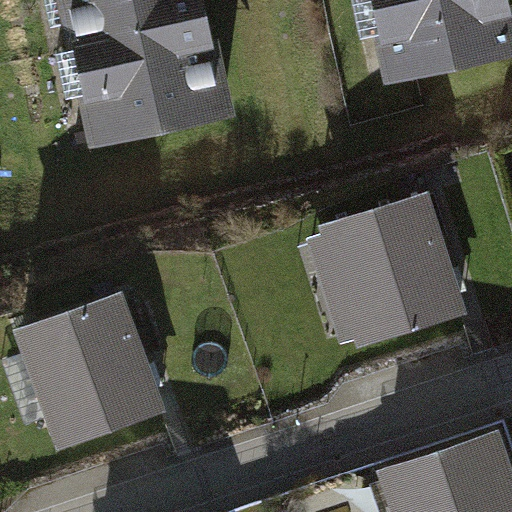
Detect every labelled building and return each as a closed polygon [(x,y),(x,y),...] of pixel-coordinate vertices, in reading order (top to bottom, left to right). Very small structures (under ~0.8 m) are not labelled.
[(207,0),(51,0),(80,147),(232,111),(207,0)] [(511,0),(369,0),(387,75),(511,49),(511,0)] [(461,302),(421,177),(296,218),(336,342),(461,302)] [(117,275),(6,312),(48,437),(159,399),(117,275)] [(511,511),(511,484),(489,417),(368,458),(386,511),(511,511)]
